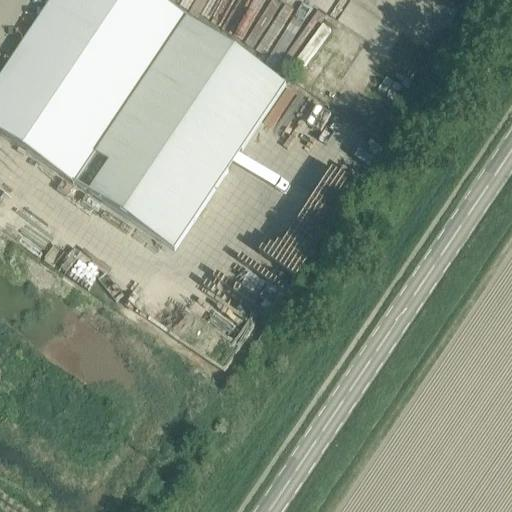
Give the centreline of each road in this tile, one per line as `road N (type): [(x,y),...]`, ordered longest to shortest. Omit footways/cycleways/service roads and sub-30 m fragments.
road 1 (unknown): [(0,167),(140,279),(167,293),(191,293),(210,283),(310,123)]
road 2 (secondary): [(267,511),(511,149)]
